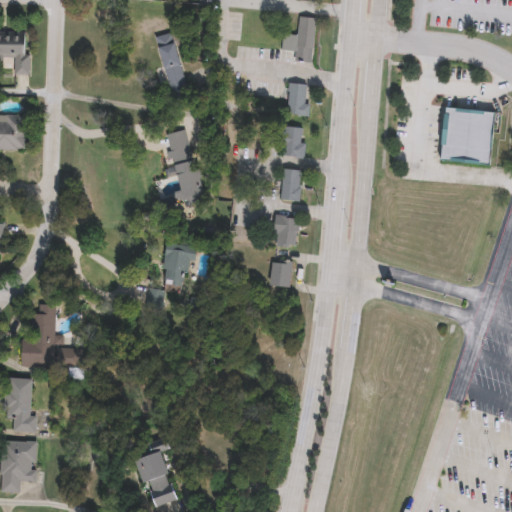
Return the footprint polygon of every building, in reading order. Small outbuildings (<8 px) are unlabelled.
[(316,18),(314,62),(296,62),(297,51),(283,51),(283,35),(299,36),(299,18),(316,18)] [(0,34),(27,34),(26,74),(13,74),(14,58),(0,58),(0,34)] [(157,39),(172,34),(188,85),(173,89),(157,39)] [(309,116),(287,113),(291,82),(309,84),(306,103),(310,103),(309,116)] [(442,162),(446,107),(497,111),(493,165),(442,162)] [(23,148),(0,147),(0,113),(24,114),(23,148)] [(284,155),(286,125),(305,127),(304,142),(305,143),(304,157),(284,155)] [(168,134),(189,129),(207,196),(179,204),(176,192),(184,190),(177,163),(176,163),(168,134)] [(281,199),(285,168),(303,170),(298,202),(281,199)] [(299,218),(296,246),(275,244),(278,215),(299,218)] [(189,286),(164,282),(169,244),(194,248),(189,286)] [(272,287),(272,261),(292,261),(292,287),(272,287)] [(54,303),(54,365),(25,365),(25,312),(37,312),(37,303),(54,303)] [(33,432),(11,430),(12,417),(5,417),(8,376),(31,378),(28,415),(34,415),(33,432)] [(19,491),(0,491),(0,465),(1,439),(35,441),(33,481),(19,480),(19,491)] [(139,459),(163,451),(180,500),(156,508),(139,459)]
